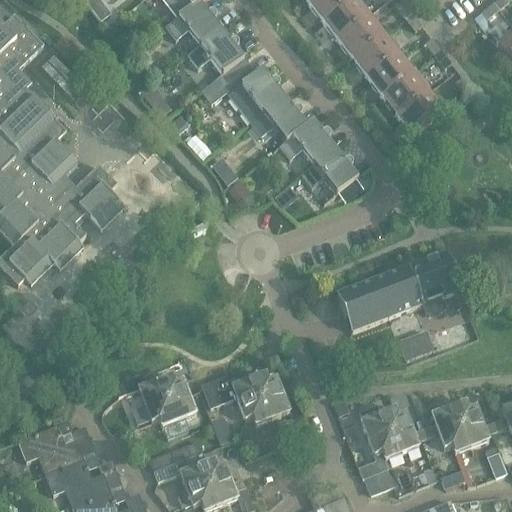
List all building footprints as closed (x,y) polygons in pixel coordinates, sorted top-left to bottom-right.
[(95,0),(94,0),(86,7),(101,27),(111,19),(95,0)] [(208,0),(159,0),(166,8),(176,0),(180,0),(191,13),(200,7),(208,0)] [(315,0),(298,0),(305,8),(315,0)] [(353,3),(350,0),(315,0),(305,8),(320,28),(353,3)] [(499,15),(511,5),(508,0),(502,0),(493,7),(499,15)] [(367,21),(353,3),(320,28),(335,47),(367,21)] [(413,20),(401,5),(394,11),(406,26),(413,20)] [(222,35),(214,25),(216,22),(215,19),(213,16),(211,16),(207,17),(200,7),(191,13),(165,33),(175,46),(188,36),(200,51),(222,35)] [(486,25),(499,15),(493,7),(480,17),(486,25)] [(421,31),(413,20),(406,26),(414,37),(421,31)] [(66,137),(12,81),(43,50),(14,21),(3,32),(0,28),(0,238),(11,251),(0,261),(0,274),(16,291),(24,283),(30,289),(52,268),(60,276),(83,253),(78,247),(86,240),(74,228),(84,218),(101,236),(124,214),(108,197),(116,190),(98,171),(74,194),(63,182),(76,169),(55,147),(66,137)] [(382,41),(368,23),(367,21),(335,47),(350,66),(382,41)] [(244,63),(237,53),(238,52),(239,50),(238,47),(237,45),(234,44),(232,44),(230,45),(222,35),(200,51),(187,61),(198,75),(210,65),(221,79),(209,89),(210,90),(244,63)] [(511,37),(494,52),(511,74),(511,37)] [(397,59),(384,43),(382,41),(350,66),(365,85),(397,59)] [(441,56),(431,43),(424,49),(434,62),(441,56)] [(132,62),(139,70),(148,63),(141,54),(132,62)] [(451,69),(441,56),(434,62),(444,75),(451,69)] [(412,78),(398,61),(397,59),(365,85),(380,104),(412,78)] [(284,102),(277,92),(279,90),(280,87),(277,84),(274,84),(272,86),(262,73),(228,100),(239,114),(252,104),(263,118),(250,128),(284,102)] [(227,95),(238,87),(230,76),(219,85),(227,95)] [(426,97),(412,79),(412,78),(380,104),(394,123),(426,97)] [(471,94),(461,82),(454,88),(464,100),(471,94)] [(442,117),(427,98),(426,97),(394,123),(410,142),(442,117)] [(307,131),(300,122),(302,119),(301,117),(299,113),(296,113),(294,114),(284,102),(250,128),(261,142),(274,132),(286,147),(307,131)] [(180,121),(170,130),(178,139),(188,131),(180,121)] [(335,154),(328,145),(330,143),(330,142),(330,140),(327,136),(326,136),(324,136),(322,137),(313,126),(307,131),(286,147),(273,157),(274,159),(280,154),(289,165),(302,155),(314,171),(335,154)] [(357,183),(350,174),(352,172),(353,170),(353,168),(351,166),(349,165),(347,165),(345,166),(335,154),(314,171),(301,181),(311,194),(324,183),(336,198),(323,208),(323,210),(357,183)] [(226,191),(237,182),(221,163),(210,171),(226,191)] [(238,210),(251,199),(240,186),(226,196),(238,210)] [(281,213),(289,207),(282,197),(274,204),(281,213)] [(445,259),(337,300),(351,337),(422,310),(425,318),(429,320),(441,315),(443,311),(439,303),(459,295),(454,281),(457,280),(456,277),(455,273),(451,274),(445,259)] [(252,423),(269,386),(266,379),(249,386),(245,375),(208,389),(201,391),(210,414),(236,404),(245,426),(252,423)] [(146,391),(138,394),(151,428),(159,425),(175,389),(172,381),(155,388),(151,376),(141,380),(146,391)] [(306,428),(299,405),(295,396),(283,400),(276,383),(269,386),(252,423),(255,431),(290,418),(295,432),(306,428)] [(175,389),(159,425),(162,433),(196,420),(182,386),(175,389)] [(452,451),(469,414),(466,408),(432,421),(435,429),(423,433),(426,443),(438,438),(445,454),(452,451)] [(511,409),(502,414),(505,423),(494,427),(498,436),(509,432),(511,440),(511,409)] [(382,458),(397,420),(395,414),(380,419),(376,410),(365,414),(368,424),(361,427),(374,461),(382,458)] [(484,431),(476,412),(469,414),(452,451),(455,459),(489,446),(487,440),(498,436),(494,427),(484,431)] [(412,437),(405,417),(397,420),(382,458),(385,465),(418,452),(416,446),(426,443),(423,433),(412,437)] [(213,424),(221,446),(233,442),(225,420),(213,424)] [(68,428),(17,447),(25,468),(38,464),(44,481),(83,466),(82,465),(95,460),(84,432),(72,437),(68,428)] [(197,446),(170,457),(175,468),(185,465),(184,463),(193,459),(201,456),(197,446)] [(506,478),(498,457),(487,462),(495,482),(506,478)] [(175,468),(152,477),(157,489),(180,479),(185,493),(178,496),(176,499),(181,511),(182,511),(186,511),(191,510),(192,511),(194,511),(200,510),(216,473),(214,466),(198,472),(193,459),(184,463),(185,465),(175,468)] [(83,466),(44,481),(53,502),(65,497),(70,511),(76,511),(109,499),(109,498),(102,479),(90,483),(87,476),(99,471),(95,460),(82,465),(83,466)] [(435,485),(428,464),(417,468),(425,489),(435,485)] [(216,473),(200,510),(200,511),(216,511),(237,504),(234,497),(245,493),(242,483),(230,488),(224,470),(216,473)] [(464,486),(460,475),(440,483),(444,494),(464,486)] [(394,492),(390,482),(369,490),(373,500),(394,492)] [(109,499),(76,511),(115,511),(114,508),(126,503),(122,493),(109,498),(109,499)]
